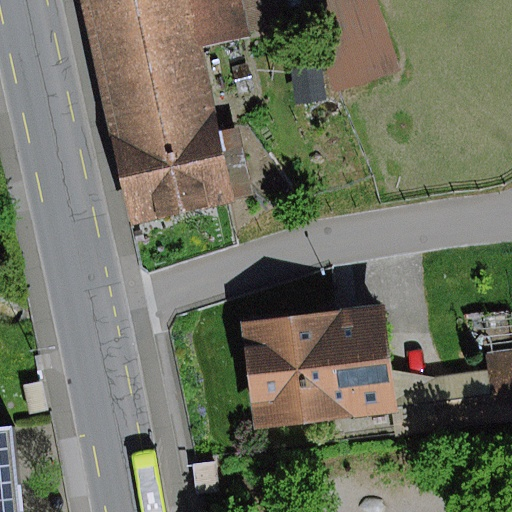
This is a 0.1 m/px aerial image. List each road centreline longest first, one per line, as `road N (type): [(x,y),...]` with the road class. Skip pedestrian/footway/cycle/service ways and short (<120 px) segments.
road 1 (unclassified): [(511,218),(355,234),(99,315)]
road 2 (primary): [(29,0),(99,315)]
road 3 (primary): [(99,315),(135,511)]
